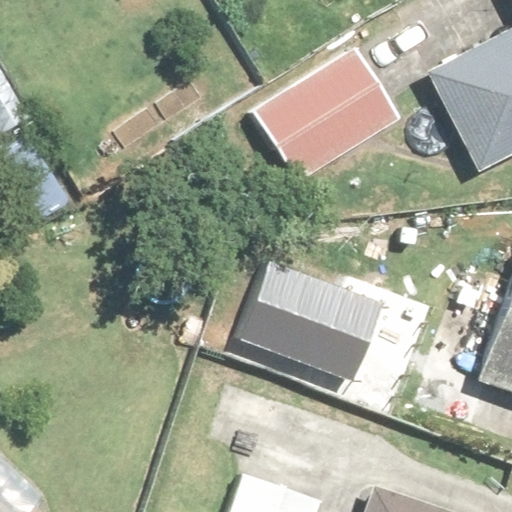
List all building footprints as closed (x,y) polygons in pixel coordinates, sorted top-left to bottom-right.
[(511,161),(511,0),(509,0),(511,5),(511,31),(423,78),(476,180),(511,161)] [(395,122),(343,46),(241,115),(292,191),(395,122)] [(511,267),(496,320),(460,308),(450,341),(480,350),(468,388),(511,401),(511,267)] [(253,282),(224,362),(312,394),(319,375),(389,400),(411,339),(253,282)] [(0,511),(40,511),(49,504),(0,453),(0,511)] [(314,511),(318,497),(236,473),(224,511),(314,511)] [(449,511),(368,487),(359,511),(449,511)]
